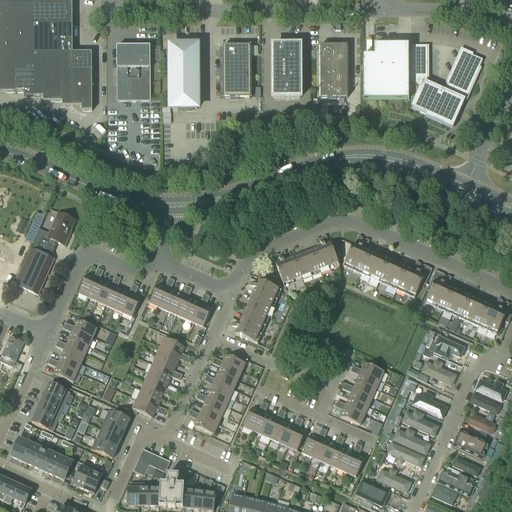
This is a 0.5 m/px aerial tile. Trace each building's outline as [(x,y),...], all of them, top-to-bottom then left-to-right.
[(71,0),(0,0),(0,93),(24,93),(24,98),(43,98),(43,103),(62,103),(62,107),(81,107),(81,112),(92,112),(91,54),(72,54),(72,34),(71,0)] [(347,46),(320,47),(320,99),(347,99),(347,46)] [(170,47),(170,110),(197,109),(197,47),(170,47)] [(250,99),(250,47),(223,47),(223,99),(250,99)] [(273,99),(300,99),(300,47),(273,47),(273,99)] [(408,47),(374,47),(374,58),(364,58),(363,58),(363,101),(408,101),(408,47)] [(411,47),(411,93),(411,109),(449,126),(458,108),(459,109),(460,108),(462,108),(482,61),(461,52),(444,91),(428,84),(428,47),(411,47)] [(117,103),(150,103),(150,48),(116,48),(117,103)] [(166,105),(158,105),(158,122),(166,122),(166,105)] [(58,214),(49,235),(39,231),(31,250),(14,286),(38,297),(55,260),(50,259),(55,247),(56,248),(58,244),(65,247),(70,237),(69,236),(76,221),(70,218),(71,217),(65,215),(64,216),(58,214)] [(37,215),(25,242),(32,245),(44,218),(37,215)] [(275,266),(284,289),(339,268),(330,244),(329,245),(326,236),(322,238),(322,239),(319,240),(318,239),(314,241),(317,247),(321,245),(323,250),(288,263),(286,258),(287,258),(284,252),(281,254),(280,255),(278,256),(276,255),(273,257),(277,266),(275,266)] [(353,245),(343,268),(361,276),(370,255),(360,251),(362,246),(366,248),(369,242),(365,240),(364,241),(362,240),(361,239),(358,237),(354,246),(353,245)] [(388,263),(370,255),(361,276),(379,284),(388,263)] [(388,263),(379,284),(396,291),(405,270),(388,263)] [(416,275),(405,270),(396,291),(414,299),(422,283),(425,285),(432,271),(431,270),(424,266),(422,267),(420,266),(419,264),(416,263),(414,269),(418,270),(416,275)] [(79,295),(88,300),(100,271),(98,270),(94,279),(87,276),(79,295)] [(103,273),(100,271),(88,300),(97,303),(105,284),(100,281),(103,273)] [(432,288),(425,304),(443,312),(452,292),(443,287),(445,283),(449,284),(451,279),(448,277),(447,278),(444,277),(444,275),(436,272),(435,273),(429,287),(432,288)] [(115,278),(111,286),(105,284),(97,303),(105,307),(118,279),(115,278)] [(121,280),(118,279),(105,307),(114,311),(123,291),(117,289),(121,280)] [(281,292),(260,282),(258,282),(258,283),(249,279),(248,283),(249,284),(248,286),(246,286),(245,290),(255,295),(242,324),(231,320),(230,323),(231,324),(229,327),(228,327),(226,331),(235,334),(234,335),(257,345),(281,292)] [(150,305),(159,309),(172,281),(169,280),(165,288),(159,285),(150,305)] [(175,282),(172,281),(159,309),(168,313),(177,294),(171,291),(175,282)] [(132,286),(129,294),(123,291),(114,311),(123,315),(135,287),(132,286)] [(138,288),(135,287),(123,315),(132,319),(141,299),(134,297),(138,288)] [(186,288),(182,296),(177,294),(168,313),(177,317),(189,289),(186,288)] [(192,290),(189,289),(177,317),(185,321),(194,301),(188,299),(192,290)] [(452,292),(443,312),(460,320),(469,299),(452,292)] [(194,301),(185,321),(194,325),(207,297),(204,295),(200,304),(195,302),(194,301)] [(209,298),(207,297),(194,325),(203,329),(212,309),(206,306),(209,298)] [(469,299),(460,320),(478,328),(487,307),(469,299)] [(502,303),(502,302),(499,300),(496,306),(500,308),(498,312),(487,307),(478,328),(496,336),(507,314),(505,314),(509,305),(506,303),(505,304),(502,303)] [(421,318),(424,311),(419,309),(416,316),(421,318)] [(503,323),(508,325),(511,317),(507,315),(503,323)] [(65,324),(64,327),(93,340),(97,331),(76,322),(74,328),(65,324)] [(89,349),(93,340),(64,327),(62,330),(71,334),(69,339),(68,339),(89,349)] [(1,358),(14,363),(23,344),(10,339),(1,358)] [(57,341),(56,344),(85,357),(89,349),(68,339),(66,345),(57,341)] [(424,346),(429,349),(432,342),(427,339),(424,346)] [(190,359),(181,355),(184,349),(165,340),(160,349),(189,362),(190,359)] [(61,357),(81,366),(85,357),(56,344),(55,347),(63,351),(61,356),(61,357)] [(451,349),(441,345),(437,354),(447,358),(451,349)] [(187,365),(189,362),(160,349),(157,358),(176,367),(179,361),(187,365)] [(432,355),(424,352),(422,357),(430,360),(432,355)] [(225,356),(222,363),(214,359),(213,362),(241,375),(245,365),(225,356)] [(50,359),(48,362),(77,375),(81,366),(61,357),(58,363),(50,359)] [(176,367),(157,358),(153,366),(181,379),(182,376),(174,372),(176,367)] [(73,384),(77,375),(48,362),(47,365),(55,368),(53,375),(73,384)] [(241,375),(213,362),(211,365),(220,369),(218,374),(217,374),(237,383),(241,375)] [(421,375),(453,388),(457,377),(442,371),(444,366),(435,362),(433,366),(426,363),(421,375)] [(351,370),(379,383),(384,374),(364,365),(361,371),(353,367),(351,370)] [(181,379),(153,366),(149,375),(168,384),(171,378),(180,382),(181,379)] [(350,373),(358,377),(356,383),(376,392),(379,383),(351,370),(350,373)] [(206,376),(205,379),(233,392),(237,383),(217,374),(215,380),(206,376)] [(174,394),(166,390),(168,384),(149,375),(145,384),(173,396),(174,394)] [(210,391),(210,392),(229,401),(233,392),(205,379),(204,382),(212,386),(210,391)] [(493,387),(480,382),(476,393),(503,404),(508,394),(502,392),(504,387),(495,383),(493,387)] [(356,383),(353,389),(345,385),(343,388),(372,400),(376,392),(356,383)] [(141,392),(161,401),(163,395),(172,399),(173,396),(145,384),(141,392)] [(45,395),(66,404),(70,395),(49,385),(45,395)] [(407,392),(409,393),(413,394),(415,388),(410,386),(408,390),(407,392)] [(348,400),(368,409),(372,400),(343,388),(342,391),(351,394),(348,400)] [(389,394),(395,397),(398,391),(392,388),(389,394)] [(137,401),(165,414),(167,411),(158,407),(160,402),(161,401),(141,392),(137,401)] [(225,409),(229,401),(210,392),(207,398),(198,394),(197,397),(225,409)] [(448,409),(432,402),(434,398),(424,394),(423,398),(417,395),(411,408),(442,421),(448,409)] [(61,414),(66,404),(45,395),(40,404),(61,414)] [(497,418),(501,409),(473,396),(469,405),(497,418)] [(202,409),(221,418),(225,409),(197,397),(196,400),(204,403),(202,409)] [(368,409),(348,400),(345,406),(337,402),(336,405),(364,418),(368,409)] [(133,411),(153,419),(155,413),(164,417),(165,414),(137,401),(133,411)] [(252,433),(265,404),(262,403),(258,412),(252,409),(243,429),(252,433)] [(36,414),(57,424),(61,414),(40,404),(36,414)] [(268,406),(265,404),(252,433),(261,437),(270,417),(264,414),(268,406)] [(364,418),(336,405),(334,408),(343,412),(340,418),(360,427),(364,418)] [(191,411),(189,414),(218,427),(221,418),(202,409),(199,415),(191,411)] [(280,411),(276,419),(270,417),(261,437),(270,440),(283,412),(280,411)] [(108,412),(104,422),(125,431),(129,421),(108,412)] [(285,414),(283,412),(270,440),(279,444),(287,425),(282,422),(285,414)] [(401,425),(434,440),(439,428),(424,421),(425,417),(415,412),(413,416),(407,413),(401,425)] [(36,414),(32,424),(52,433),(57,424),(36,414)] [(213,436),(218,427),(189,414),(188,417),(197,421),(194,427),(213,436)] [(467,425),(493,438),(498,428),(473,415),(467,425)] [(393,422),(399,425),(401,419),(398,418),(395,417),(395,419),(393,422)] [(287,448),(300,420),(297,419),(293,427),(288,425),(287,425),(279,444),(287,448)] [(303,421),(300,420),(287,448),(297,452),(305,433),(299,430),(303,421)] [(104,422),(100,431),(121,441),(125,431),(104,422)] [(399,425),(393,422),(391,426),(391,428),(393,429),(396,430),(399,425)] [(88,426),(87,426),(82,423),(79,429),(85,432),(88,426)] [(321,429),(317,438),(311,435),(302,455),(311,459),(324,431),(321,429)] [(425,458),(431,447),(414,439),(416,434),(408,430),(406,435),(398,431),(393,443),(425,458)] [(95,441),(116,450),(121,441),(100,431),(95,441)] [(327,432),(324,431),(311,459),(320,463),(329,443),(323,441),(327,432)] [(480,444),(481,440),(474,437),(473,440),(459,434),(452,448),(483,463),(483,462),(485,457),(489,448),(480,444)] [(329,443),(320,463),(329,467),(341,438),(338,437),(335,446),(329,443)] [(344,440),(341,438),(329,467),(337,471),(346,451),(340,448),(344,440)] [(29,444),(20,440),(11,458),(21,463),(29,444)] [(95,441),(91,451),(112,460),(116,450),(95,441)] [(32,468),(40,449),(29,444),(21,463),(32,468)] [(346,451),(337,471),(346,474),(359,446),(356,445),(352,453),(347,451),(346,451)] [(387,456),(420,470),(425,459),(392,445),(387,456)] [(362,448),(359,446),(346,474),(356,479),(364,459),(358,456),(362,448)] [(32,468),(42,472),(51,454),(40,449),(32,468)] [(216,457),(227,460),(229,453),(218,450),(216,457)] [(143,451),(138,462),(149,467),(165,474),(170,463),(143,451)] [(42,472),(54,477),(62,459),(63,457),(52,452),(51,454),(42,472)] [(378,455),(377,459),(382,461),(385,456),(382,454),(379,453),(378,455)] [(483,462),(486,464),(488,465),(491,459),(486,457),(485,457),(483,462)] [(72,464),(62,459),(54,477),(64,482),(72,464)] [(380,467),(382,461),(377,459),(375,462),(374,464),(377,465),(380,467)] [(481,471),(456,460),(452,469),(477,479),(481,471)] [(109,471),(112,464),(106,461),(103,469),(109,471)] [(147,473),(149,467),(138,462),(135,468),(147,473)] [(83,491),(94,468),(84,463),(83,466),(80,472),(73,486),(83,491)] [(409,465),(402,481),(410,484),(417,469),(409,465)] [(251,467),(248,474),(253,476),(256,469),(251,467)] [(94,468),(83,491),(93,495),(104,473),(94,468)] [(144,478),(147,473),(135,468),(133,473),(135,474),(144,478)] [(382,472),(377,484),(407,497),(412,486),(396,478),(398,474),(391,471),(389,475),(382,472)] [(475,489),(469,487),(472,481),(461,476),(458,481),(442,474),(437,485),(470,500),(475,489)] [(269,475),(266,482),(275,486),(278,479),(269,475)] [(161,485),(159,508),(166,508),(166,509),(167,509),(167,508),(170,508),(175,509),(176,509),(182,509),(184,486),(183,486),(183,487),(177,486),(177,483),(178,483),(179,477),(177,477),(177,478),(174,478),(174,477),(171,477),(168,477),(168,476),(167,476),(166,482),(167,482),(167,486),(161,485)] [(106,492),(109,484),(102,481),(99,488),(106,492)] [(19,487),(8,482),(0,499),(0,500),(3,502),(6,497),(13,500),(19,487)] [(139,508),(139,485),(138,485),(130,485),(128,489),(128,495),(127,495),(127,502),(128,502),(128,508),(139,508)] [(139,485),(139,508),(149,508),(149,485),(139,485)] [(159,508),(161,485),(160,485),(160,490),(150,490),(150,485),(149,485),(149,508),(159,508)] [(192,510),(195,487),(184,486),(182,509),(183,509),(192,510)] [(457,495),(437,486),(432,498),(452,507),(457,495)] [(18,509),(22,511),(30,494),(31,492),(19,487),(13,500),(18,502),(21,504),(18,509)] [(203,511),(205,493),(195,492),(195,487),(192,510),(202,511),(203,511)] [(300,489),(295,487),(292,494),(297,496),(300,489)] [(364,494),(384,504),(388,498),(368,487),(364,494)] [(205,493),(203,511),(207,511),(213,511),(215,495),(205,493)] [(473,495),(470,500),(476,503),(478,497),(473,495)] [(230,506),(228,511),(291,511),(276,507),(232,496),(231,501),(229,505),(230,506)] [(316,497),(313,504),(318,506),(321,499),(316,497)] [(476,503),(470,500),(468,506),(468,507),(473,509),(476,503)] [(329,511),(337,511),(339,507),(327,501),(324,509),(329,511)]
